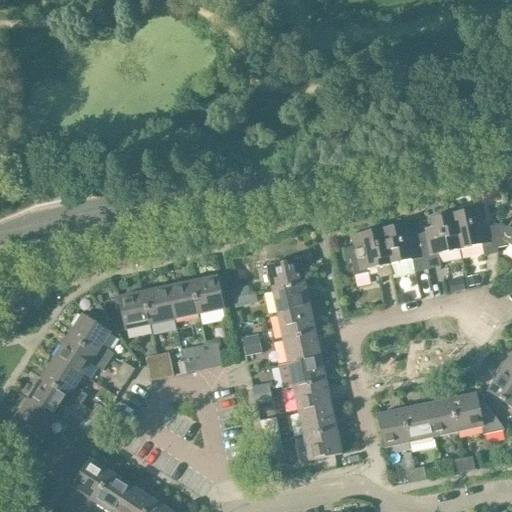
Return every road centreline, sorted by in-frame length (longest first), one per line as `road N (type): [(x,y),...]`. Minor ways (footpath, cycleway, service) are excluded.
road 1 (tertiary): [(35,243),(511,126)]
road 2 (residential): [(371,491),(373,461),(343,329),(469,300),(511,311)]
road 3 (residential): [(511,491),(412,511),(371,491)]
road 4 (residential): [(371,491),(240,511)]
